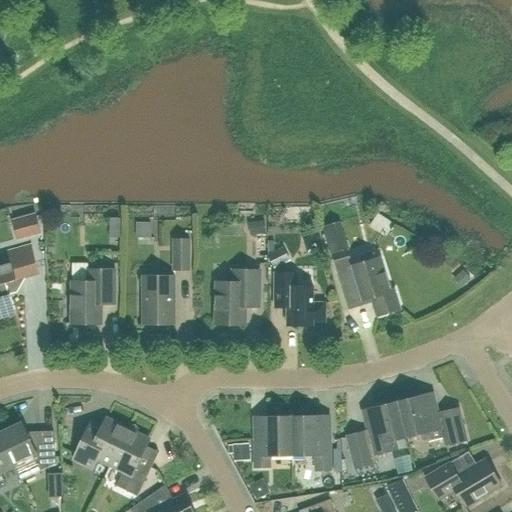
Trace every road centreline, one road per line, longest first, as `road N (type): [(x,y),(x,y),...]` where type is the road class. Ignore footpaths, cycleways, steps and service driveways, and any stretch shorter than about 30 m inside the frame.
road 1 (residential): [(177,409),(205,386),(395,369),(467,341)]
road 2 (residential): [(0,393),(78,376),(177,409)]
